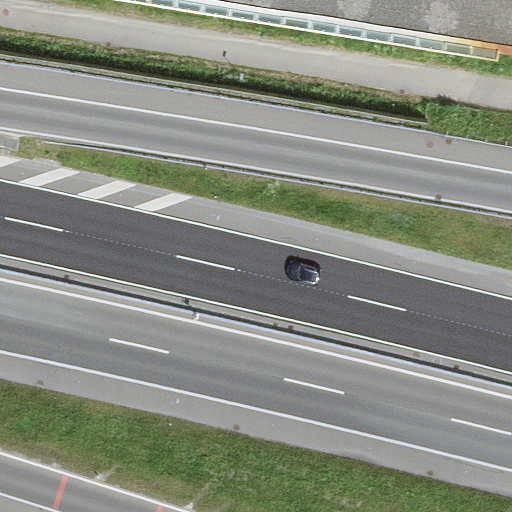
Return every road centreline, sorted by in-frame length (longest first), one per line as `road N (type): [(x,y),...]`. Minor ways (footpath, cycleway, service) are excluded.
road 1 (motorway): [(0,315),(511,434)]
road 2 (motorway): [(511,335),(0,218)]
road 3 (motorway): [(511,188),(0,106)]
road 4 (motorway): [(0,473),(120,511)]
